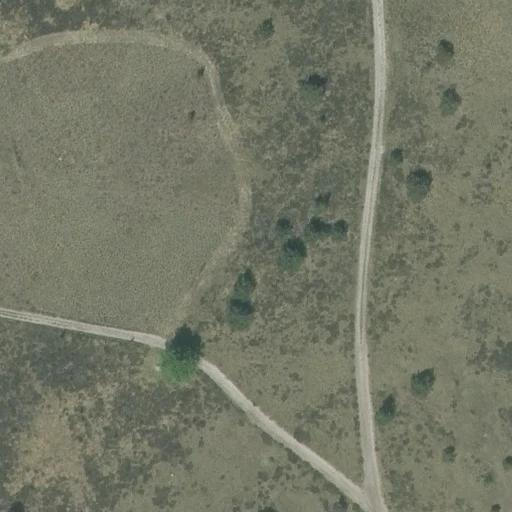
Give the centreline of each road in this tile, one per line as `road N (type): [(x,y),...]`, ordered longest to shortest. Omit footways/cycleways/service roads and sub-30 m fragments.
road 1 (track): [(369,505),(354,315),(379,79),(373,0)]
road 2 (track): [(369,505),(172,349),(0,314)]
